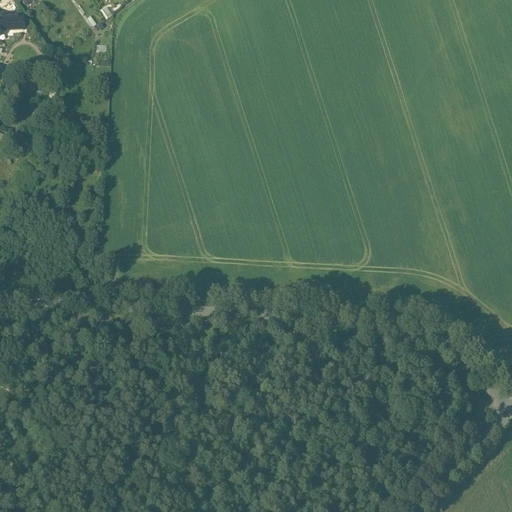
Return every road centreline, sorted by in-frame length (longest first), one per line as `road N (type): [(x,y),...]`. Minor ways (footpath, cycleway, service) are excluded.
road 1 (unclassified): [(0,299),(416,323),(503,408)]
road 2 (unclassified): [(412,511),(503,408)]
